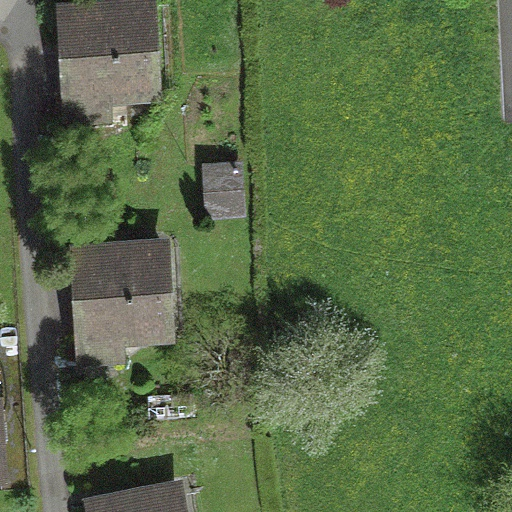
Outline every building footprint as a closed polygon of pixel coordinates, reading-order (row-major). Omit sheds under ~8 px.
[(144,8),(60,13),(65,98),(149,93),(144,8)] [(235,169),(215,170),(218,215),(238,213),(235,169)] [(158,249),(74,253),(78,339),(163,334),(158,249)] [(188,396),(144,398),(145,421),(190,419),(188,396)] [(177,511),(174,492),(89,509),(89,511),(177,511)]
